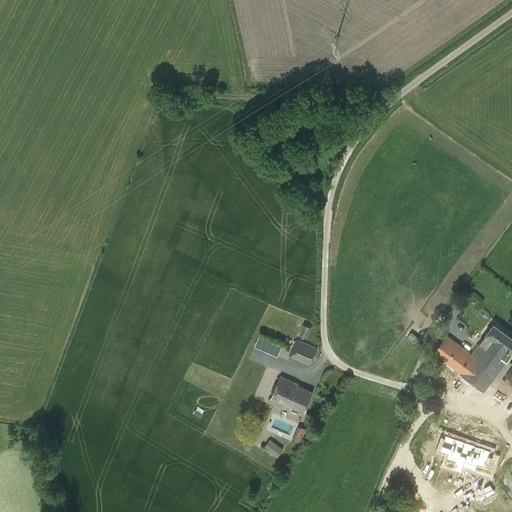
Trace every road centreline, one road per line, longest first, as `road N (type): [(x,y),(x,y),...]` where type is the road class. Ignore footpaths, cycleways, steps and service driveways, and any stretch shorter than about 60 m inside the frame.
road 1 (unclassified): [(408,389),(328,354),(324,207),(338,163),(362,127),(511,14)]
road 2 (track): [(408,389),(416,400),(371,511)]
